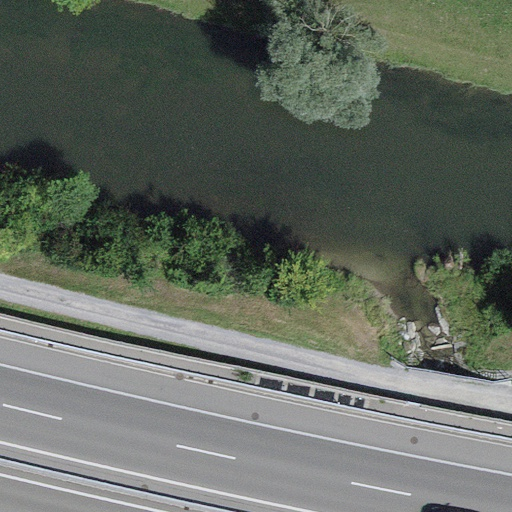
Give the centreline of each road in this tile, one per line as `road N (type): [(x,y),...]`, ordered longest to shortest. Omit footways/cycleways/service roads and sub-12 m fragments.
road 1 (track): [(0,278),(381,372),(511,393)]
road 2 (motorway): [(511,505),(0,395)]
